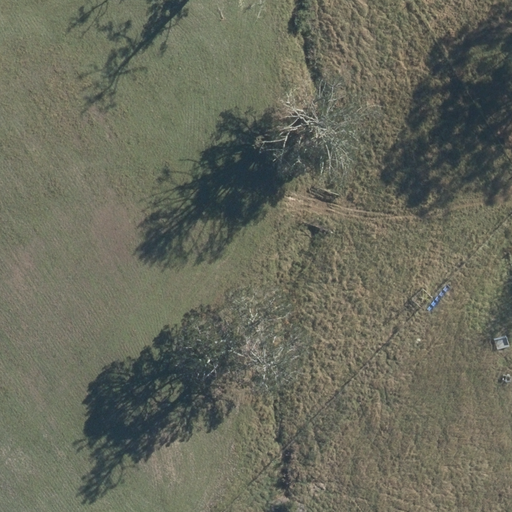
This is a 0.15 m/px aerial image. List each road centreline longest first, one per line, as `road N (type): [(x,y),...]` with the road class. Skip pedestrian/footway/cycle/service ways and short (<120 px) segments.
road 1 (unknown): [(168,0),(0,94)]
road 2 (unknown): [(304,511),(441,511)]
